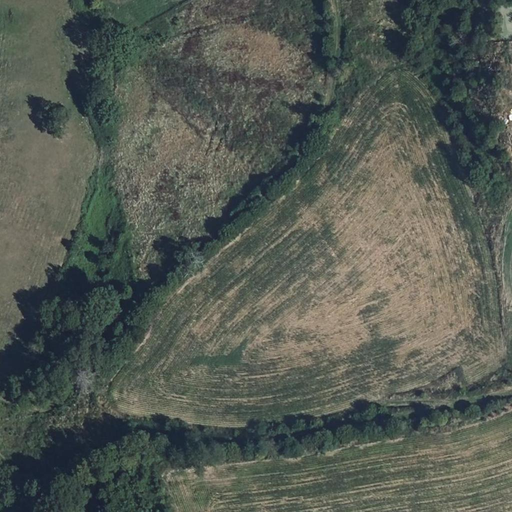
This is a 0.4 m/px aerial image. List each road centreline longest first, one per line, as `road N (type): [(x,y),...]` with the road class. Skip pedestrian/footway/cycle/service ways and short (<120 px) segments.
road 1 (track): [(330,0),(337,70),(330,108),(303,150),(139,304),(109,351),(51,407),(41,411),(0,395)]
road 2 (track): [(0,457),(32,478),(138,442),(252,439),(511,393)]
